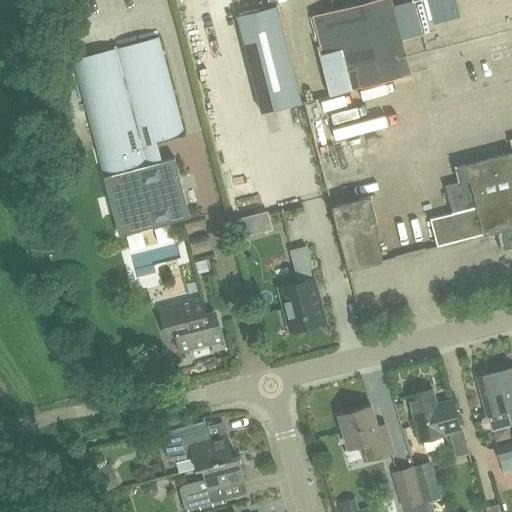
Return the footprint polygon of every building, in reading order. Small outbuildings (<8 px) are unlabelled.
[(389,0),(375,0),(312,16),(322,54),(342,49),(352,88),(409,73),(404,54),(511,26),(511,0),(412,0),(413,1),(391,7),(389,0)] [(276,6),(236,16),(261,113),(301,103),(276,6)] [(158,37),(73,59),(104,177),(120,236),(142,230),(177,221),(190,218),(174,159),(161,163),(155,142),(184,135),(158,37)] [(344,131),(370,124),(367,113),(341,121),(344,131)] [(451,213),(429,219),(437,247),(483,235),(483,236),(501,231),(505,248),(511,246),(511,138),(508,140),(511,152),(456,167),(460,181),(444,186),(451,213)] [(310,145),(236,162),(238,172),(262,166),(271,203),(290,199),(292,208),(323,201),(310,145)] [(370,178),(372,194),(392,192),(390,175),(370,178)] [(370,196),(331,207),(337,232),(348,271),(382,262),(372,223),(376,221),(370,196)] [(399,216),(405,233),(414,231),(408,213),(399,216)] [(300,283),(280,288),(285,308),(292,306),(298,328),(323,322),(312,279),(311,280),(308,268),(311,267),(306,246),(290,250),(296,271),(297,271),(300,283)] [(201,298),(159,308),(166,337),(176,335),(181,352),(223,342),(217,322),(213,323),(211,314),(206,315),(201,298)] [(511,367),(497,372),(508,411),(511,428),(511,367)] [(497,372),(477,377),(487,416),(508,411),(497,372)] [(432,389),(407,396),(415,424),(423,422),(427,439),(460,431),(451,399),(436,404),(432,389)] [(369,407),(338,416),(347,448),(359,445),(363,460),(392,452),(386,431),(377,434),(369,407)] [(174,435),(162,437),(168,460),(174,462),(192,457),(195,469),(201,467),(201,468),(232,460),(232,457),(226,434),(211,438),(207,426),(198,428),(174,435)] [(511,441),(494,446),(498,462),(502,474),(511,470),(511,441)] [(180,486),(178,490),(184,510),(186,509),(198,506),(212,503),(222,500),(225,499),(222,487),(244,481),(238,458),(237,456),(232,457),(232,460),(201,468),(204,479),(180,486)] [(109,463),(98,469),(108,489),(120,483),(109,463)] [(418,467),(413,469),(423,503),(430,501),(441,498),(431,464),(418,467)] [(412,466),(391,472),(401,508),(401,509),(420,504),(422,503),(423,503),(413,469),(412,466)] [(422,503),(420,504),(422,511),(432,511),(430,501),(423,503),(422,503)]
